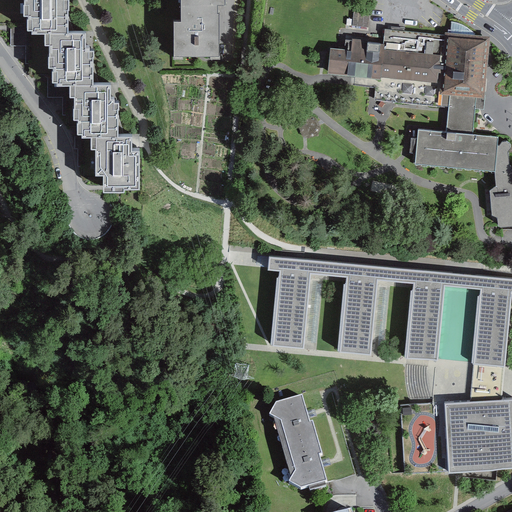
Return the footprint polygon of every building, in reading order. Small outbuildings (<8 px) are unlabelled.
[(23,0),(23,14),(27,14),(27,29),(31,29),(31,33),(45,33),(45,44),(49,44),(49,68),(52,68),(52,82),(57,82),(57,86),(70,86),(70,98),(75,98),(75,121),(78,121),(78,135),(83,135),(83,139),(92,139),(92,151),(97,151),(97,178),(105,178),(105,195),(128,195),(128,192),(143,192),(143,152),(135,152),(135,138),(121,138),(121,103),(117,103),(117,99),(113,99),(113,85),(96,85),(96,49),(91,49),(91,46),(87,46),(87,31),(70,31),(69,0),(23,0)] [(182,0),(182,21),(175,21),(175,56),(222,56),(222,13),(221,13),(221,4),(228,4),(228,0),(182,0)] [(371,14),(355,12),(354,26),(370,28),(371,14)] [(444,88),(449,34),(385,28),(383,42),(345,38),(344,49),(329,47),(327,71),(357,74),(355,86),(377,88),(375,100),(449,107),(447,131),(418,128),(415,163),(496,170),(498,144),(499,136),(474,133),(478,92),(444,88)] [(487,38),(449,34),(444,88),(478,92),(482,92),(487,38)] [(500,145),(498,144),(496,170),(497,185),(491,189),(492,214),(498,216),(499,224),(502,226),(511,225),(511,168),(511,166),(510,165),(509,151),(511,148),(511,143),(507,141),(503,141),(500,145)] [(511,278),(266,256),(265,269),(276,270),(269,346),(301,349),(308,273),(345,276),(338,352),(369,355),(376,279),(412,283),(406,358),(438,361),(445,286),(481,289),(474,364),(506,367),(511,298),(511,278)] [(504,383),(506,367),(474,364),(473,382),(470,402),(503,400),(504,383)] [(309,415),(304,397),(278,405),(271,416),(282,422),(296,474),(290,485),(302,492),(329,484),(323,465),(321,457),(324,456),(314,423),(311,424),(309,415)] [(470,402),(445,403),(450,473),(511,469),(511,398),(503,400),(470,402)]
